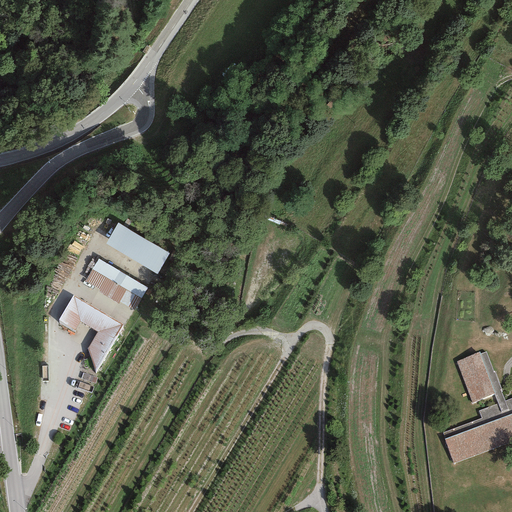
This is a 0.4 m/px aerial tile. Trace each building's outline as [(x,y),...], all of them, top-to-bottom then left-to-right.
[(168,254),(113,221),(101,242),(155,275),(168,254)] [(78,248),(80,241),(72,239),(70,246),(78,248)] [(147,289),(97,259),(84,281),(135,310),(147,289)] [(72,306),(61,324),(74,332),(78,326),(97,337),(87,353),(93,375),(118,333),(72,306)] [(511,398),(505,401),(500,391),(502,390),(494,371),(493,372),(485,352),(480,354),(479,352),(456,361),(472,403),(494,394),(498,403),(479,411),(482,418),(443,433),(453,464),(511,441),(511,398)]
